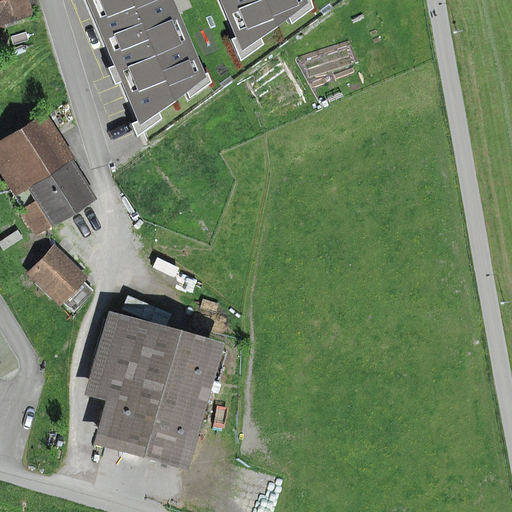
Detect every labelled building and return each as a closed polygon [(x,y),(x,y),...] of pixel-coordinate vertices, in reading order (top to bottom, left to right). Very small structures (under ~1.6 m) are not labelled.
[(0,0),(0,64),(1,64),(0,60),(0,27),(35,15),(30,0),(0,0)] [(164,0),(77,0),(126,129),(196,75),(168,9),(164,0)] [(208,0),(229,52),(294,0),(293,0),(208,0)] [(38,114),(0,137),(0,176),(19,207),(15,209),(33,238),(92,201),(38,114)] [(15,230),(0,240),(0,249),(1,251),(20,238),(15,230)] [(50,244),(22,272),(55,303),(58,300),(73,314),(94,292),(83,282),(86,279),(50,244)] [(210,346),(108,318),(86,397),(98,400),(85,445),(176,470),(210,346)]
